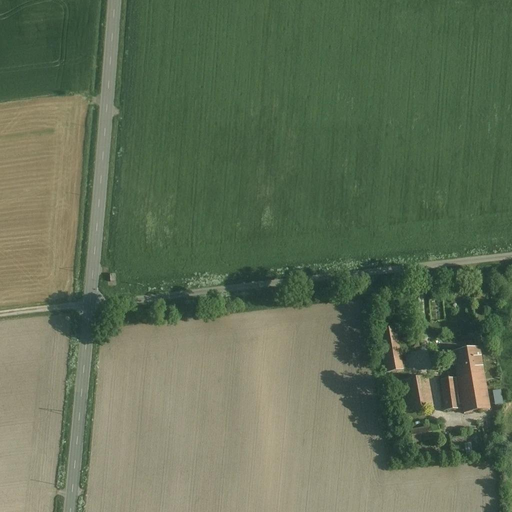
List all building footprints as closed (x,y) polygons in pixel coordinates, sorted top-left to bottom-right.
[(402,308),(387,309),(388,322),(402,321),(402,308)] [(395,326),(376,329),(379,350),(398,347),(395,326)] [(476,357),(452,361),(454,378),(454,379),(458,405),(482,402),(476,357)] [(426,377),(393,382),(399,413),(432,408),(426,377)] [(454,379),(440,380),(444,411),(459,409),(458,405),(454,379)] [(430,427),(410,431),(412,443),(434,439),(434,433),(432,434),(430,427)]
